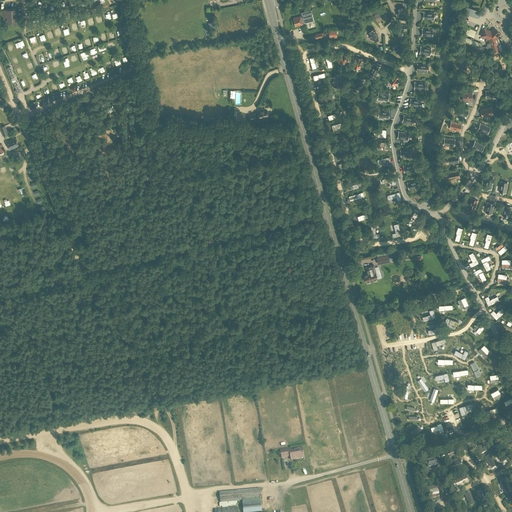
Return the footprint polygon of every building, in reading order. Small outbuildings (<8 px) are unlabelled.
[(398,7),(398,16),(400,17),(400,18),(403,18),(403,17),(406,17),(406,8),(398,7)] [(15,9),(0,10),(1,17),(8,16),(8,21),(16,21),(15,9)] [(384,11),(375,15),(377,22),(387,18),(384,11)] [(301,16),(293,18),(295,26),(303,24),(302,21),(304,21),(304,22),(313,20),(311,14),(303,16),(303,18),(302,18),(301,16)] [(482,30),(479,36),(487,39),(493,54),(498,52),(496,45),(495,43),(497,42),(495,37),(496,36),(498,35),(495,32),(492,29),(491,30),(490,31),(483,28),(482,30)] [(376,29),(368,30),(371,40),(374,39),(375,42),(379,41),(378,33),(376,33),(376,29)] [(462,37),(459,43),(479,51),(482,46),(473,42),(462,37)] [(395,42),(391,51),(402,55),(405,46),(395,42)] [(421,47),(420,54),(430,55),(431,48),(425,47),(425,48),(424,48),(424,47),(421,47)] [(345,52),(337,53),(339,64),(346,63),(345,52)] [(355,58),(352,67),(360,69),(362,59),(355,58)] [(501,63),(491,67),(494,74),(503,70),(501,63)] [(373,64),(369,73),(375,76),(380,67),(373,64)] [(417,64),(417,71),(427,72),(428,65),(422,64),(422,65),(420,65),(420,64),(417,64)] [(10,67),(7,68),(16,90),(14,91),(15,93),(17,92),(17,93),(20,92),(10,67)] [(395,73),(389,82),(395,86),(401,78),(395,73)] [(337,76),(330,78),(333,88),(340,85),(337,76)] [(357,77),(354,87),(361,89),(364,80),(357,77)] [(496,90),(485,91),(486,98),(496,97),(496,90)] [(379,92),(378,100),(388,101),(389,94),(379,92)] [(472,92),(462,93),(463,101),(472,100),(472,92)] [(332,99),(330,95),(323,97),(322,93),(318,94),(320,102),(332,99)] [(410,99),(410,106),(420,107),(421,100),(415,99),(415,100),(413,99),(410,99)] [(458,107),(456,114),(467,117),(469,110),(458,107)] [(490,107),(480,110),(482,117),(492,114),(490,107)] [(255,114),(248,116),(249,120),(256,118),(257,120),(259,119),(268,116),(266,110),(262,111),(262,110),(258,111),(259,112),(258,112),(258,113),(255,114)] [(379,110),(379,117),(389,118),(389,111),(379,110)] [(329,120),(343,115),(341,111),(335,113),(328,116),(329,120)] [(404,115),(402,122),(412,125),(414,117),(409,116),(408,117),(407,116),(404,115)] [(344,126),(343,122),(332,125),(334,133),(338,132),(337,128),(344,126)] [(451,122),(449,129),(460,131),(461,124),(451,122)] [(480,123),(478,130),(488,134),(490,127),(480,123)] [(5,125),(0,127),(3,136),(8,134),(5,125)] [(374,133),(374,137),(386,138),(386,130),(382,129),(382,133),(374,133)] [(399,131),(398,139),(408,140),(409,133),(403,132),(403,133),(401,132),(402,132),(399,131)] [(229,133),(229,139),(245,143),(248,135),(243,134),(242,137),(229,133)] [(15,138),(6,142),(9,150),(19,146),(15,138)] [(444,138),(444,145),(454,146),(455,139),(444,138)] [(346,151),(345,147),(341,148),(340,141),(335,142),(338,153),(346,151)] [(388,150),(388,142),(376,141),(376,146),(384,146),(383,150),(388,150)] [(475,141),(471,148),(481,153),(484,146),(475,141)] [(403,150),(400,150),(401,157),(411,156),(410,149),(405,149),(405,150),(403,150)] [(458,155),(447,156),(448,164),(458,163),(458,155)] [(391,165),(389,157),(378,159),(379,164),(386,162),(387,166),(391,165)] [(344,167),(351,165),(350,161),(338,164),(341,172),(345,171),(344,167)] [(406,165),(403,166),(404,173),(414,171),(413,164),(408,165),(406,166),(406,165)] [(458,171),(448,173),(449,180),(459,178),(458,171)] [(396,184),(395,176),(383,179),(382,179),(383,183),(385,183),(391,181),(392,185),(396,184)] [(486,178),(484,188),(491,189),(492,184),(492,182),(493,182),(493,179),(486,178)] [(410,182),(407,182),(409,190),(419,187),(417,180),(412,181),(412,182),(410,182)] [(501,181),(499,192),(506,193),(507,188),(506,188),(507,186),(508,183),(501,181)] [(358,188),(357,184),(350,186),(348,182),(344,183),(347,191),(358,188)] [(351,201),(364,196),(362,192),(349,196),(351,201)] [(401,199),(399,193),(399,192),(398,192),(394,193),(387,195),(388,200),(396,197),(397,201),(401,200),(401,199)] [(426,195),(421,199),(424,203),(429,198),(426,195)] [(471,198),(467,208),(474,211),(476,205),(475,205),(476,203),(477,203),(478,201),(471,198)] [(487,202),(485,212),(492,214),(493,208),(492,208),(493,206),(493,207),(494,204),(487,202)] [(504,206),(502,216),(509,217),(510,212),(509,211),(510,210),(511,207),(504,206)] [(372,216),(371,212),(358,216),(359,221),(372,216)] [(410,226),(418,215),(414,212),(410,217),(411,217),(406,224),(410,226)] [(401,235),(398,223),(394,224),(396,232),(392,233),(393,237),(401,235)] [(379,238),(378,233),(375,233),(375,225),(370,225),(370,238),(379,238)] [(488,249),(492,236),(487,234),(486,240),(484,247),(488,249)] [(500,255),(507,249),(502,242),(495,248),(500,255)] [(478,263),(473,253),(469,255),(473,261),(469,263),(471,267),(478,263)] [(388,255),(377,258),(378,264),(389,262),(388,255)] [(486,262),(490,259),(488,256),(481,260),(486,270),(490,268),(486,262)] [(510,268),(511,259),(502,259),(501,267),(510,268)] [(367,274),(363,275),(366,282),(377,279),(373,265),(365,267),(367,274)] [(486,279),(481,268),(476,271),(474,271),(473,272),(475,276),(479,274),(482,281),(486,279)] [(505,283),(507,275),(498,273),(497,281),(505,283)] [(488,306),(499,301),(497,297),(490,300),(488,296),(484,298),(488,306)] [(465,299),(458,302),(461,309),(468,306),(465,299)] [(496,320),(505,311),(502,308),(496,314),(493,310),(490,313),(496,320)] [(436,319),(433,310),(429,312),(430,315),(422,318),(424,322),(436,319)] [(456,327),(458,323),(446,319),(444,326),(448,328),(449,324),(456,327)] [(478,323),(473,330),(480,335),(485,328),(478,323)] [(441,332),(439,324),(435,325),(436,329),(428,332),(429,336),(441,332)] [(444,345),(443,340),(431,344),(433,350),(434,351),(437,350),(437,347),(442,345),(444,345)] [(416,342),(409,344),(412,359),(420,357),(416,342)] [(491,352),(485,346),(480,352),(485,357),(491,352)] [(456,351),(454,355),(465,360),(468,353),(465,351),(463,354),(463,355),(458,352),(456,351)] [(480,375),(478,370),(478,371),(474,363),(470,365),(476,377),(480,375)] [(436,381),(444,380),(445,383),(449,382),(447,374),(435,377),(436,381)] [(498,382),(497,374),(489,375),(490,383),(498,382)] [(418,381),(425,392),(428,390),(421,379),(418,381)] [(459,390),(463,397),(467,395),(464,387),(459,390)] [(434,389),(430,401),(434,403),(437,393),(438,391),(434,389)] [(501,396),(497,389),(490,393),(494,400),(501,396)] [(511,406),(511,401),(510,398),(503,402),(507,409),(511,406)] [(459,409),(462,417),(466,416),(464,412),(465,411),(466,411),(472,409),(471,405),(469,406),(459,409)] [(497,413),(498,412),(496,409),(487,412),(484,413),(486,417),(490,415),(497,413)] [(437,427),(431,429),(432,433),(439,431),(440,433),(444,432),(443,431),(441,425),(437,426),(438,427),(437,427)] [(418,428),(412,434),(414,436),(420,430),(418,428)] [(510,440),(504,430),(499,432),(505,442),(510,440)] [(499,445),(492,435),(488,437),(494,448),(499,445)] [(487,452),(481,441),(476,443),(482,454),(487,452)] [(289,449),(280,451),(282,458),(290,456),(291,459),(303,457),(302,448),(289,450),(289,449)] [(507,461),(500,450),(496,452),(502,463),(507,461)] [(496,467),(490,456),(485,459),(489,465),(492,470),(496,467)] [(426,460),(424,460),(426,469),(429,469),(429,470),(430,469),(430,470),(435,469),(435,468),(436,468),(436,467),(438,466),(436,458),(435,458),(435,457),(425,459),(426,460)] [(511,492),(505,481),(500,483),(504,490),(504,491),(506,495),(511,492)] [(484,486),(479,488),(482,495),(483,495),(484,499),(489,497),(484,486)] [(260,488),(219,492),(220,503),(242,501),(242,511),(261,511),(260,499),(261,499),(260,488)] [(469,492),(464,493),(467,500),(468,500),(469,505),(474,503),(469,492)]
